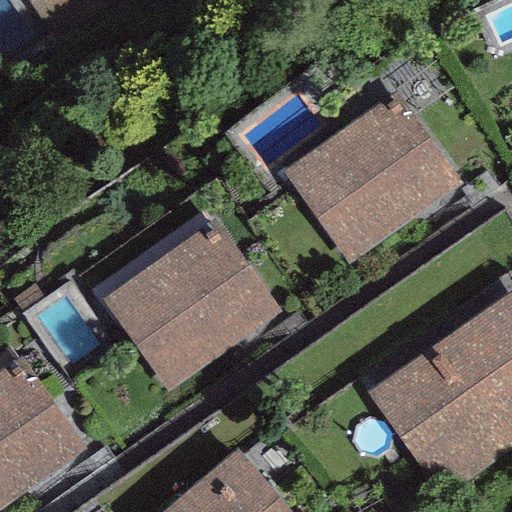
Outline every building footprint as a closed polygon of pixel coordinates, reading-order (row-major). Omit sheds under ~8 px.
[(103,0),(28,0),(54,36),(103,0)] [(460,184),(394,92),(281,173),(347,265),(460,184)] [(214,221),(102,301),(167,392),(279,313),(214,221)] [(511,291),(368,395),(443,499),(511,449),(511,291)] [(0,511),(87,451),(20,358),(0,372),(0,511)] [(287,511),(236,451),(162,511),(287,511)]
